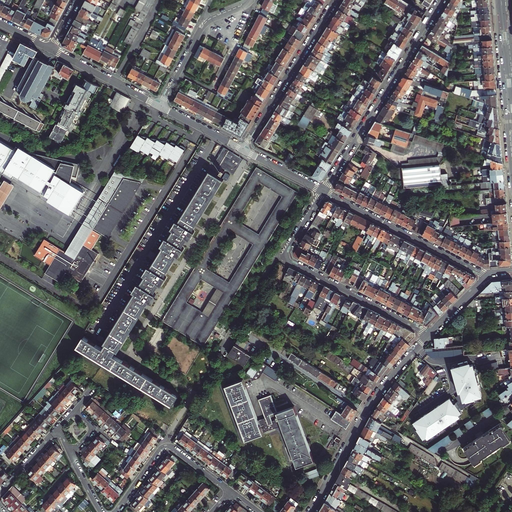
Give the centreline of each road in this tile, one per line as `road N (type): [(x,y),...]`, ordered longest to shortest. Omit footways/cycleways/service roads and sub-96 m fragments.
road 1 (residential): [(323,191),(282,256),(430,334)]
road 2 (residential): [(323,191),(441,0)]
road 3 (residential): [(430,334),(371,402),(310,511)]
road 4 (residential): [(491,274),(323,191)]
road 5 (secondary): [(501,1),(511,177)]
road 6 (residential): [(335,0),(242,149)]
road 7 (residential): [(230,492),(164,446),(116,511)]
road 8 (residential): [(177,73),(211,90),(251,0)]
